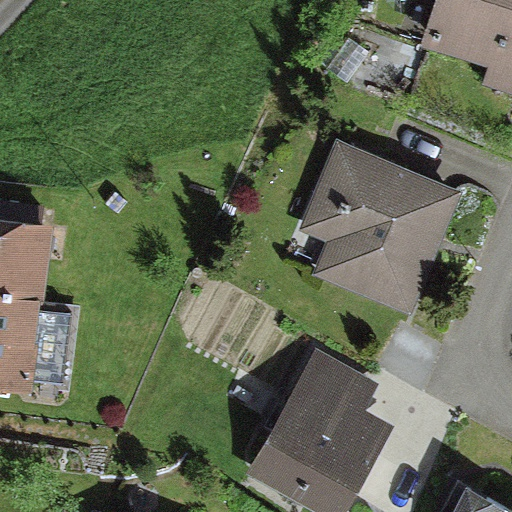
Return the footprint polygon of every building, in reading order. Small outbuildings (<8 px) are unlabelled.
[(489,59),(481,82),(511,92),(511,0),(436,0),(424,37),(489,59)] [(447,194),(393,171),(335,148),(313,202),(341,213),(317,270),(401,305),(447,194)] [(0,376),(16,378),(36,224),(0,219),(0,376)] [(343,420),(363,386),(312,357),(296,385),(295,385),(252,461),(303,489),(303,499),(321,509),(330,504),(336,507),(375,437),(372,435),(372,436),(343,420)] [(511,511),(511,510),(508,511),(482,496),(481,498),(462,487),(448,511),(511,511)]
